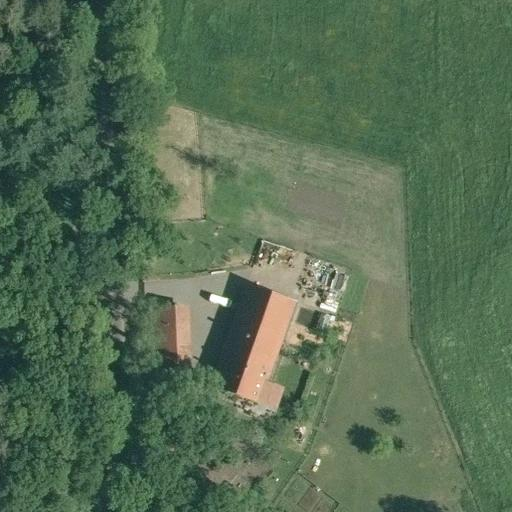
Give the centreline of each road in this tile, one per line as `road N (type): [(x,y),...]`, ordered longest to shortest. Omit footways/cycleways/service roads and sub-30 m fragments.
road 1 (unclassified): [(132,464),(108,0)]
road 2 (track): [(0,494),(132,464)]
